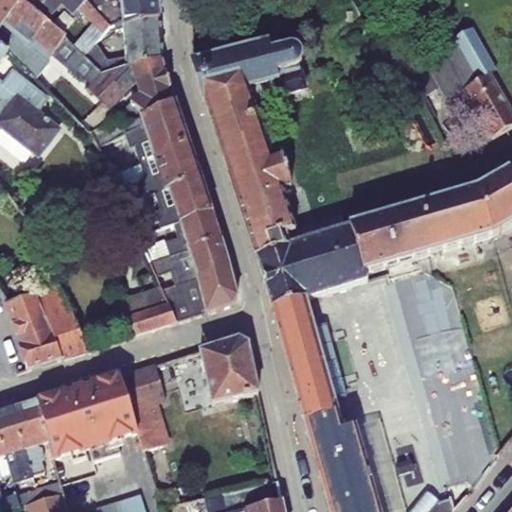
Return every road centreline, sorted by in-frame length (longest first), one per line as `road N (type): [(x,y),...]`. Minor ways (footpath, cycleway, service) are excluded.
road 1 (residential): [(257,315),(179,64),(172,0)]
road 2 (residential): [(0,393),(257,315)]
road 3 (residential): [(299,511),(257,315)]
